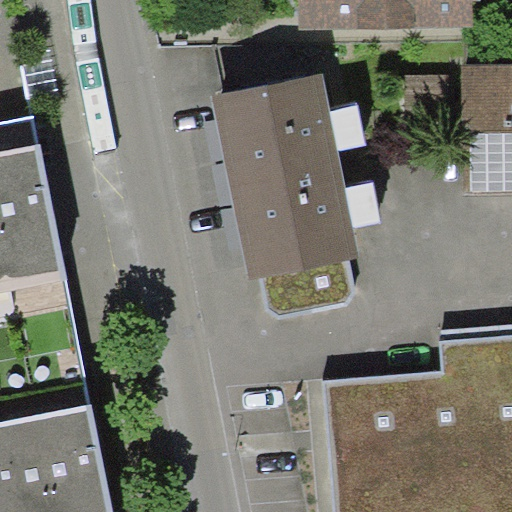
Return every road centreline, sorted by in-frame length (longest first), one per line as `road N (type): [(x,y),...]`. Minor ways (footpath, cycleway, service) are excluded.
road 1 (residential): [(215,511),(106,0)]
road 2 (unknown): [(171,304),(382,288),(511,238)]
